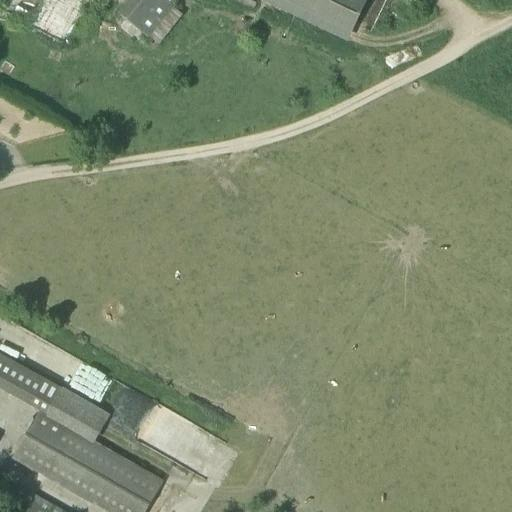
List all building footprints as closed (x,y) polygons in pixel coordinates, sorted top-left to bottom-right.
[(182,0),(131,0),(121,13),(152,38),(182,0)] [(368,0),(255,0),(347,44),(368,0)] [(30,406),(47,415),(61,390),(43,380),(30,406)] [(146,511),(163,483),(38,413),(11,462),(99,511),(146,511)] [(60,511),(22,490),(8,511),(60,511)]
